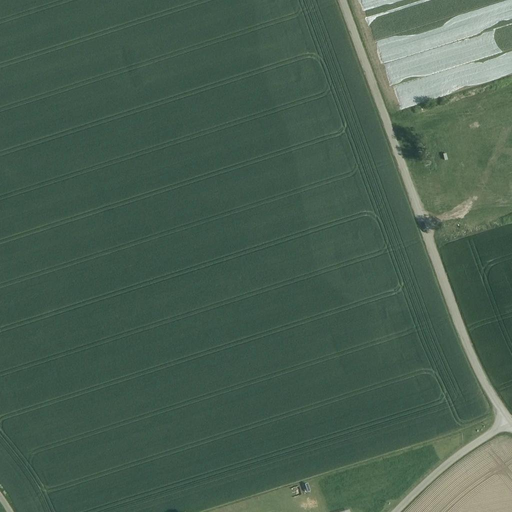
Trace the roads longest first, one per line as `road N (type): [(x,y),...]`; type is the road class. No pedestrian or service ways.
road 1 (residential): [(510,424),(457,319),(343,0)]
road 2 (residential): [(510,424),(431,474),(395,511)]
